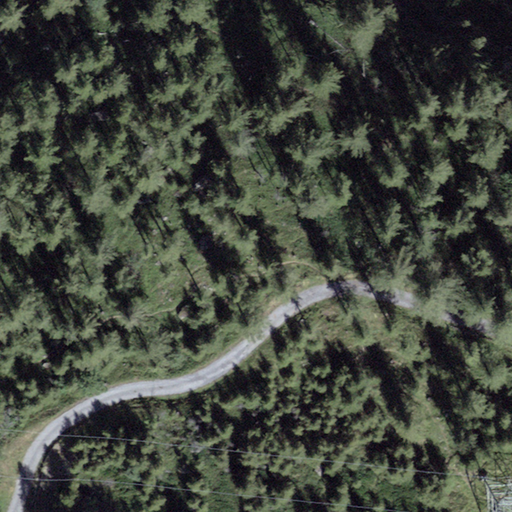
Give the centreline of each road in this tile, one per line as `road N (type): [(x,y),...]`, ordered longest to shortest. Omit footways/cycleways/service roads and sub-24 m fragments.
road 1 (track): [(337,288),(295,302),(202,377),(106,397),(66,419),(36,449),(16,511)]
road 2 (track): [(511,331),(375,288),(337,288)]
